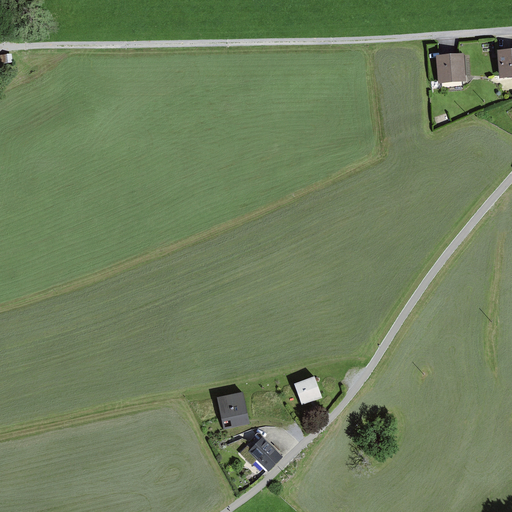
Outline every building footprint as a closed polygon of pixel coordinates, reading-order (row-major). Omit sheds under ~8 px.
[(511,78),(511,53),(495,55),(497,80),(511,78)] [(12,56),(0,56),(0,67),(13,66),(12,56)] [(463,56),(437,59),(440,85),(466,81),(463,56)] [(320,397),(311,376),(291,384),(299,405),(320,397)] [(237,393),(212,398),(219,429),(233,426),(232,420),(242,417),(237,393)] [(386,436),(372,429),(365,443),(379,450),(386,436)] [(279,457),(260,437),(246,451),(256,460),(249,467),(259,477),(279,457)]
